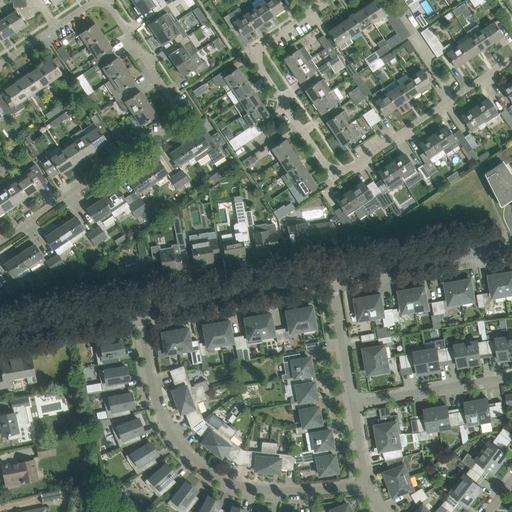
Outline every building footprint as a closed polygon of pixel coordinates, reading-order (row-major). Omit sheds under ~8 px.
[(136,6),(133,8),(138,15),(140,13),(141,15),(143,13),(153,7),(156,12),(167,5),(163,0),(140,0),(134,4),(136,6)] [(267,0),(265,2),(274,16),(284,9),(278,0),(267,0)] [(375,1),(363,9),(372,22),(383,15),(385,16),(390,13),(384,3),(379,6),(375,1)] [(264,23),(274,16),(265,2),(254,9),(264,23)] [(149,26),(147,28),(151,35),(154,33),(155,35),(169,26),(177,20),(167,5),(156,12),(159,17),(148,25),(149,26)] [(352,16),(361,30),(372,22),(363,9),(362,6),(361,7),(355,11),(356,13),(352,16)] [(254,9),(244,16),(253,30),(264,23),(254,9)] [(15,10),(5,17),(14,32),(25,24),(15,10)] [(397,15),(394,10),(390,13),(385,16),(388,21),(397,15)] [(421,14),(415,18),(422,28),(428,24),(421,14)] [(228,15),(223,18),(230,29),(235,25),(243,36),(253,30),(244,16),(239,19),(237,15),(231,19),(228,15)] [(400,20),(397,15),(388,21),(391,26),(400,20)] [(352,16),(340,24),(349,37),(361,30),(352,16)] [(14,32),(5,17),(0,20),(0,33),(3,39),(14,32)] [(169,26),(155,35),(162,45),(173,38),(177,43),(187,36),(184,30),(177,20),(169,26)] [(404,25),(400,20),(391,26),(394,31),(404,25)] [(493,23),(481,30),(490,44),(502,36),(493,23)] [(80,34),(88,46),(103,36),(95,24),(80,34)] [(327,40),(330,45),(332,49),(349,37),(340,24),(328,32),(332,37),(327,40)] [(407,30),(404,25),(394,31),(396,33),(398,36),(407,30)] [(466,33),(470,38),(479,52),(490,44),(481,30),(478,25),(466,33)] [(420,33),(423,38),(432,32),(429,26),(420,33)] [(411,35),(407,30),(398,36),(401,41),(411,35)] [(436,37),(432,32),(423,38),(426,43),(436,37)] [(385,41),(387,44),(390,49),(401,41),(398,36),(396,33),(385,41)] [(324,49),(330,45),(327,40),(323,35),(317,39),(324,49)] [(94,66),(99,63),(110,55),(107,50),(111,48),(103,36),(88,46),(94,56),(89,60),(94,66)] [(180,48),(169,55),(176,66),(190,56),(196,52),(189,42),(191,41),(187,36),(177,43),(180,48)] [(439,42),(436,37),(426,43),(430,48),(439,42)] [(470,38),(458,46),(467,59),(479,52),(470,38)] [(409,54),(415,50),(409,40),(403,44),(409,54)] [(430,48),(433,52),(442,46),(439,42),(430,48)] [(380,48),(383,53),(390,49),(387,44),(380,48)] [(458,46),(453,50),(449,44),(443,47),(446,51),(447,53),(446,54),(455,67),(467,59),(458,46)] [(284,59),(292,71),(311,58),(303,46),(284,59)] [(436,58),(446,51),(443,47),(442,46),(433,52),(436,58)] [(70,58),(63,47),(57,51),(64,62),(70,58)] [(392,51),(380,59),(383,64),(395,56),(392,51)] [(190,56),(176,66),(182,76),(194,69),(197,74),(208,67),(205,61),(203,63),(196,52),(190,56)] [(327,60),(332,67),(341,61),(336,54),(327,60)] [(114,60),(110,55),(99,63),(110,80),(125,70),(117,58),(114,60)] [(364,60),(368,65),(376,60),(373,55),(364,60)] [(319,70),(311,58),(292,71),(300,82),(319,70)] [(40,67),(50,82),(61,74),(63,77),(68,74),(58,59),(54,62),(51,59),(40,67)] [(378,59),(376,60),(368,65),(372,72),(383,64),(380,59),(378,59)] [(335,72),(344,66),(341,61),(332,67),(335,72)] [(351,61),(344,66),(351,76),(358,72),(351,61)] [(40,67),(28,74),(38,89),(50,82),(40,67)] [(211,79),(216,86),(220,84),(222,87),(228,83),(232,89),(245,80),(237,69),(227,75),(224,70),(211,79)] [(133,82),(125,70),(110,80),(105,83),(116,100),(133,89),(130,84),(133,82)] [(421,70),(410,78),(420,94),(427,89),(426,87),(430,84),(421,70)] [(358,72),(351,76),(358,87),(362,92),(364,96),(369,93),(362,82),(364,81),(358,72)] [(38,89),(28,74),(16,82),(27,97),(38,89)] [(82,74),(76,78),(80,85),(86,81),(82,74)] [(420,94),(410,78),(398,86),(407,100),(412,96),(413,99),(420,94)] [(305,91),(313,102),(326,93),(331,90),(323,79),(305,91)] [(234,105),(253,92),(245,80),(232,89),(226,93),(234,105)] [(23,107),(20,102),(27,97),(16,82),(5,90),(8,94),(4,97),(3,96),(3,97),(8,104),(1,108),(7,117),(10,114),(14,115),(22,110),(23,107)] [(511,82),(502,89),(511,103),(511,82)] [(206,91),(203,85),(193,91),(196,97),(206,91)] [(398,86),(386,94),(395,107),(407,100),(398,86)] [(351,100),(362,92),(358,87),(347,94),(351,100)] [(371,96),(384,115),(395,107),(386,94),(382,88),(371,96)] [(133,89),(116,100),(123,111),(129,107),(133,114),(148,104),(140,92),(136,94),(133,89)] [(331,90),(326,93),(313,102),(321,114),(340,101),(332,89),(331,90)] [(247,113),(261,104),(253,92),(234,105),(233,106),(241,117),(242,116),(247,112),(247,113)] [(362,92),(351,100),(355,105),(365,98),(364,96),(362,92)] [(474,108),(483,121),(484,124),(498,115),(487,99),(474,108)] [(151,102),(148,104),(133,114),(141,126),(156,115),(153,111),(155,109),(151,102)] [(247,113),(247,112),(242,116),(250,127),(254,125),(269,115),(261,104),(247,113)] [(52,110),(55,114),(62,110),(59,105),(52,110)] [(206,106),(204,108),(201,110),(204,114),(207,113),(210,111),(206,106)] [(362,115),(370,127),(380,120),(372,108),(362,115)] [(486,126),(484,124),(483,121),(474,108),(461,116),(470,130),(477,125),(480,130),(486,126)] [(48,119),(55,114),(52,110),(45,114),(48,119)] [(511,119),(505,110),(500,113),(511,131),(511,119)] [(334,134),(351,122),(344,111),(326,122),(334,134)] [(64,113),(57,118),(60,122),(67,117),(64,113)] [(97,128),(86,135),(96,150),(107,142),(105,139),(109,136),(95,115),(90,118),(97,128)] [(53,127),(60,122),(57,118),(50,122),(53,127)] [(217,124),(221,129),(226,126),(223,121),(217,124)] [(359,134),(351,122),(334,134),(342,146),(359,134)] [(115,125),(110,129),(117,140),(122,137),(123,138),(123,137),(115,125)] [(250,127),(248,128),(254,137),(259,134),(254,125),(250,127)] [(446,126),(432,135),(445,155),(461,145),(466,153),(471,149),(463,138),(458,130),(451,135),(446,126)] [(69,136),(74,143),(84,158),(96,150),(86,135),(81,128),(76,131),(75,131),(75,132),(74,132),(75,133),(69,136)] [(248,128),(243,131),(249,141),(254,137),(248,128)] [(227,129),(222,132),(227,140),(232,137),(231,134),(229,130),(227,129)] [(244,144),(249,141),(243,131),(238,135),(244,144)] [(211,137),(209,135),(204,139),(200,133),(185,143),(193,156),(197,161),(208,154),(214,164),(224,157),(218,148),(225,143),(218,132),(211,137)] [(471,149),(477,145),(469,134),(463,138),(471,149)] [(234,138),(240,147),(244,144),(238,135),(234,138)] [(432,164),(445,155),(432,135),(419,144),(432,164)] [(240,147),(234,138),(228,141),(234,151),(240,147)] [(272,149),(279,161),(293,152),(285,140),(272,149)] [(73,165),(84,158),(74,143),(62,150),(73,165)] [(178,166),(193,156),(185,143),(170,153),(178,166)] [(511,144),(487,161),(492,169),(484,174),(500,206),(511,198),(511,144)] [(13,145),(8,149),(11,155),(17,151),(13,145)] [(49,155),(39,162),(48,176),(53,172),(54,173),(58,170),(60,173),(73,165),(62,150),(51,158),(49,155)] [(287,173),(301,164),(293,152),(279,161),(287,173)] [(404,154),(391,163),(400,177),(403,182),(417,173),(404,154)] [(256,161),(252,155),(242,162),(246,168),(256,161)] [(158,161),(143,171),(152,184),(167,174),(158,161)] [(422,165),(430,177),(436,173),(428,161),(422,165)] [(391,163),(378,172),(382,179),(387,185),(390,191),(403,182),(400,177),(391,163)] [(35,164),(32,167),(25,171),(27,174),(16,182),(26,197),(38,189),(35,185),(45,179),(35,164)] [(301,164),(287,173),(281,177),(284,181),(290,177),(295,185),(309,175),(301,164)] [(425,180),(430,177),(422,165),(417,168),(425,180)] [(155,188),(152,184),(143,171),(128,181),(137,193),(141,191),(144,195),(155,188)] [(182,171),(176,175),(184,186),(189,183),(182,171)] [(178,190),(184,186),(176,175),(170,179),(178,190)] [(296,200),(316,187),(309,175),(295,185),(299,190),(292,195),(296,200)] [(5,189),(15,204),(16,206),(22,202),(21,200),(26,197),(16,182),(5,189)] [(363,182),(349,191),(360,207),(373,198),(363,182)] [(0,207),(3,212),(15,204),(5,189),(0,192),(0,207)] [(129,206),(117,189),(102,199),(110,211),(113,216),(123,210),(126,213),(131,210),(129,206)] [(386,189),(381,193),(388,204),(394,200),(386,189)] [(360,207),(349,191),(336,200),(347,216),(360,207)] [(267,192),(261,196),(266,203),(271,199),(267,192)] [(383,208),(388,204),(381,193),(375,196),(383,208)] [(134,202),(142,214),(148,210),(140,198),(134,202)] [(113,216),(110,211),(102,199),(87,209),(95,221),(99,219),(102,223),(113,216)] [(222,242),(225,257),(234,256),(234,258),(245,256),(241,232),(247,230),(247,226),(245,212),(244,206),(243,201),(235,203),(236,208),(238,223),(235,223),(233,226),(235,240),(222,242)] [(134,202),(129,206),(131,210),(136,218),(142,214),(134,202)] [(284,207),(274,213),(278,220),(288,213),(284,207)] [(247,226),(253,225),(251,211),(245,212),(247,226)] [(75,217),(60,227),(68,239),(84,229),(75,217)] [(350,237),(356,234),(344,217),(339,220),(350,237)] [(253,232),(257,256),(271,254),(270,249),(278,248),(274,224),(266,225),(266,223),(253,225),(254,232),(253,232)] [(308,223),(288,226),(292,250),(312,247),(311,246),(310,247),(309,242),(311,242),(310,241),(324,238),(325,239),(337,232),(331,223),(308,227),(308,223)] [(99,226),(93,230),(100,242),(106,238),(99,226)] [(72,244),(68,239),(60,227),(45,237),(55,251),(58,249),(60,252),(72,244)] [(94,246),(100,242),(93,230),(87,234),(94,246)] [(162,270),(175,267),(176,270),(182,269),(179,250),(185,249),(182,233),(175,234),(177,244),(172,245),(172,247),(159,249),(158,245),(151,246),(153,260),(160,259),(162,270)] [(213,258),(220,257),(216,237),(209,238),(209,241),(190,245),(194,265),(214,262),(213,258)] [(32,246),(19,254),(27,267),(29,270),(44,259),(34,244),(32,246)] [(27,267),(19,254),(4,264),(12,277),(27,267)] [(57,254),(51,258),(59,269),(64,266),(57,254)] [(53,273),(59,269),(51,258),(45,262),(53,273)] [(119,280),(141,276),(138,262),(117,266),(119,280)] [(510,271),(501,273),(505,295),(511,293),(511,272),(511,273),(510,271)] [(493,297),(505,295),(501,273),(493,274),(493,276),(489,277),(491,285),(492,285),(492,289),(491,289),(493,297)] [(466,279),(458,281),(461,303),(474,300),(472,292),(471,288),(472,288),(470,280),(467,280),(466,279)] [(449,305),(461,303),(458,281),(449,282),(449,284),(445,284),(447,293),(448,292),(448,296),(448,297),(449,305)] [(15,282),(9,286),(17,297),(23,293),(15,282)] [(11,301),(17,297),(9,286),(4,290),(11,301)] [(420,287),(411,289),(415,311),(428,309),(426,300),(425,300),(425,296),(424,288),(420,288),(420,287)] [(403,313),(415,311),(411,289),(402,290),(403,292),(399,292),(401,301),(401,300),(402,304),(401,305),(403,313)] [(488,293),(483,294),(485,307),(491,306),(488,293)] [(485,307),(483,294),(477,295),(479,308),(485,307)] [(371,318),(383,316),(384,326),(395,325),(395,323),(392,310),(383,311),(382,308),(381,308),(381,304),(380,296),(376,296),(376,295),(367,296),(371,318)] [(359,320),(371,318),(367,296),(359,298),(359,299),(355,300),(357,308),(358,312),(357,312),(359,320)] [(443,301),(437,302),(440,315),(445,314),(443,301)] [(434,316),(440,315),(437,302),(432,303),(434,316)] [(299,308),(302,330),(315,328),(313,320),(312,316),(313,316),(311,307),(308,308),(307,307),(299,308)] [(290,332),(302,330),(299,308),(290,310),(290,311),(286,312),(288,320),(289,320),(289,324),(290,332)] [(392,310),(395,323),(400,322),(398,309),(392,310)] [(266,314),(257,315),(261,337),(273,335),(272,327),(271,327),(270,323),(271,323),(270,315),(266,315),(266,314)] [(249,340),(261,337),(257,315),(248,317),(248,318),(245,319),(246,327),(247,327),(248,331),(247,331),(249,340)] [(220,345),(232,342),(231,334),(230,334),(229,330),(230,330),(228,322),(225,322),(224,321),(216,322),(220,345)] [(487,341),(486,337),(483,321),(477,322),(480,335),(481,334),(482,341),(487,341)] [(214,346),(220,345),(216,322),(207,324),(207,325),(203,326),(205,334),(206,334),(206,338),(208,352),(214,351),(214,346)] [(183,328),(174,330),(178,352),(191,350),(189,341),(188,341),(188,337),(187,329),(183,330),(183,328)] [(287,328),(281,329),(283,342),(289,341),(287,328)] [(277,343),(283,342),(281,329),(275,330),(277,343)] [(166,354),(178,352),(174,330),(165,331),(166,333),(162,333),(164,342),(164,341),(165,345),(164,346),(166,354)] [(374,333),(361,336),(362,342),(375,339),(374,333)] [(245,335),(239,336),(242,349),(248,348),(245,335)] [(236,350),(242,349),(239,336),(233,337),(236,350)] [(391,336),(378,339),(379,345),(392,342),(391,336)] [(487,341),(489,354),(497,353),(498,361),(510,360),(507,337),(496,339),(496,340),(489,340),(487,341)] [(425,350),(429,372),(441,370),(439,363),(448,361),(446,348),(444,339),(435,341),(437,348),(425,350)] [(124,355),(124,353),(121,341),(110,342),(110,341),(94,343),(98,365),(120,361),(119,361),(118,355),(124,355)] [(466,343),(470,365),(481,363),(480,356),(489,354),(487,341),(482,341),(478,342),(477,341),(466,343)] [(204,342),(198,343),(200,356),(206,355),(204,342)] [(306,350),(317,348),(319,348),(318,342),(305,344),(306,350)] [(194,357),(200,356),(198,343),(192,344),(194,357)] [(458,367),(470,365),(466,343),(454,345),(454,346),(446,348),(448,361),(457,360),(458,367)] [(363,354),(364,362),(387,359),(384,346),(376,348),(372,349),(372,348),(364,350),(364,353),(363,354)] [(418,374),(429,372),(425,350),(414,352),(414,353),(405,355),(407,368),(416,367),(418,374)] [(299,377),(312,375),(310,365),(308,365),(307,358),(300,359),(299,353),(286,356),(287,362),(283,362),(286,374),(281,375),(282,380),(286,379),(294,378),(299,377)] [(0,374),(0,388),(10,387),(9,380),(34,375),(30,355),(0,360),(0,363),(2,374),(0,374)] [(407,368),(405,355),(399,356),(401,369),(407,368)] [(389,371),(387,359),(364,362),(366,371),(367,371),(368,375),(376,373),(376,372),(380,372),(389,371)] [(171,370),(173,376),(185,371),(183,366),(171,370)] [(128,381),(128,379),(126,367),(115,369),(114,367),(98,370),(102,391),(96,392),(95,386),(86,388),(87,393),(87,394),(125,387),(124,387),(123,382),(128,381)] [(172,391),(176,402),(204,392),(209,390),(205,380),(193,385),(194,387),(192,388),(185,371),(173,376),(175,381),(173,382),(176,390),(172,391)] [(300,383),(299,377),(294,378),(286,379),(287,385),(300,383)] [(291,403),(298,402),(303,401),(316,399),(314,389),(313,390),(311,383),(296,386),(297,395),(294,396),(293,396),(292,397),(291,397),(291,398),(290,400),(290,401),(291,403)] [(176,402),(179,409),(180,413),(184,412),(187,420),(189,419),(192,427),(203,419),(197,403),(207,399),(204,392),(176,402)] [(133,407),(133,406),(130,393),(119,395),(119,393),(103,397),(108,419),(130,414),(130,413),(129,413),(128,408),(133,407)] [(28,397),(11,401),(12,410),(30,406),(28,397)] [(476,401),(480,423),(492,421),(491,418),(504,416),(501,402),(495,403),(495,405),(489,407),(488,399),(476,401)] [(304,407),(303,401),(298,402),(291,403),(292,410),(304,407)] [(466,411),(457,412),(460,426),(468,424),(468,425),(480,423),(476,401),(465,403),(466,411)] [(436,408),(439,430),(451,428),(451,427),(460,426),(457,412),(448,414),(447,406),(436,408)] [(308,426),(320,424),(319,414),(317,414),(316,407),(300,410),(303,427),(308,426)] [(425,418),(417,419),(419,433),(428,431),(428,432),(439,430),(436,408),(424,410),(425,418)] [(21,411),(0,415),(0,424),(2,436),(18,432),(16,422),(22,420),(21,411)] [(398,435),(396,423),(399,423),(397,415),(380,418),(382,418),(383,425),(375,426),(376,430),(375,430),(376,439),(398,435)] [(143,432),(142,431),(138,420),(138,419),(127,423),(127,421),(111,427),(119,448),(141,439),(140,439),(138,434),(143,432)] [(217,430),(203,419),(192,427),(199,433),(198,434),(205,440),(202,443),(211,450),(229,427),(223,422),(217,430)] [(419,433),(417,419),(410,420),(413,434),(419,433)] [(309,432),(308,426),(303,427),(295,428),(296,434),(309,432)] [(231,457),(238,463),(243,450),(229,439),(236,431),(229,427),(211,450),(221,457),(223,454),(230,459),(231,457)] [(511,434),(503,428),(499,433),(511,442),(511,440),(511,434)] [(312,433),(315,450),(327,448),(333,447),(331,437),(329,437),(328,431),(312,433)] [(413,434),(412,434),(413,442),(420,441),(419,433),(413,434)] [(489,442),(482,451),(500,464),(507,455),(501,450),(505,445),(507,447),(511,442),(499,433),(492,443),(489,442)] [(402,457),(398,435),(376,439),(378,448),(379,447),(380,451),(385,450),(385,454),(384,454),(386,461),(402,457)] [(255,470),(256,470),(266,472),(269,442),(261,442),(260,452),(243,450),(238,463),(247,463),(247,466),(255,466),(255,470)] [(277,443),(269,442),(266,472),(278,473),(279,469),(287,469),(287,467),(293,468),(294,455),(276,453),(277,443)] [(54,443),(36,447),(38,458),(57,455),(54,443)] [(157,455),(156,453),(150,444),(150,443),(140,449),(139,447),(125,456),(137,474),(157,462),(156,462),(155,462),(152,458),(157,455)] [(333,462),(332,455),(328,456),(327,448),(315,450),(301,452),(303,463),(317,460),(319,475),(337,472),(335,462),(333,462)] [(462,461),(471,468),(482,476),(487,469),(493,474),(500,464),(482,451),(475,461),(468,454),(462,461)] [(384,477),(388,485),(409,478),(407,472),(412,470),(407,455),(402,457),(386,461),(389,467),(387,468),(388,468),(389,468),(390,471),(384,473),(386,477),(384,477)] [(433,458),(425,459),(426,466),(434,465),(433,458)] [(20,479),(21,483),(37,480),(33,460),(6,465),(6,464),(4,464),(5,466),(2,466),(5,482),(20,479)] [(175,475),(174,473),(166,464),(157,472),(156,470),(144,481),(159,498),(176,482),(175,482),(171,478),(175,475)] [(465,475),(457,484),(475,498),(482,488),(476,484),(482,476),(471,468),(465,475)] [(413,489),(409,478),(388,485),(391,494),(392,493),(393,497),(401,494),(401,493),(405,492),(413,489)] [(196,491),(195,490),(185,482),(178,491),(177,490),(167,503),(178,511),(187,511),(198,498),(197,499),(193,495),(196,491)] [(445,500),(456,509),(461,502),(467,507),(475,498),(457,484),(450,493),(451,493),(445,500)] [(74,487),(40,494),(42,502),(75,495),(74,487)] [(414,500),(425,493),(422,488),(411,495),(414,500)] [(428,498),(425,493),(414,500),(417,505),(428,498)] [(220,503),(219,503),(208,497),(202,507),(201,506),(197,511),(222,511),(224,510),(223,510),(222,511),(218,508),(220,503)] [(435,511),(434,511),(445,511),(448,510),(449,511),(453,511),(456,509),(445,500),(439,509),(438,508),(436,511),(435,511)] [(424,506),(423,506),(417,511),(418,511),(417,511),(434,511),(435,511),(428,503),(424,506)]
